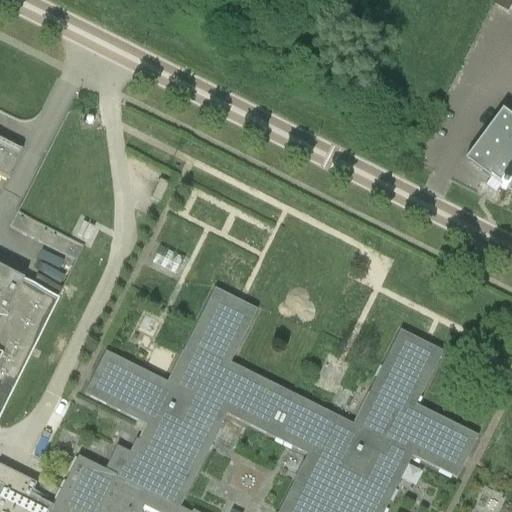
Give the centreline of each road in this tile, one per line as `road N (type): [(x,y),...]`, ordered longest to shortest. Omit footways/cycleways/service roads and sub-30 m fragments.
road 1 (unclassified): [(511,248),(87,33)]
road 2 (unclassified): [(0,122),(24,136),(41,127),(87,33)]
